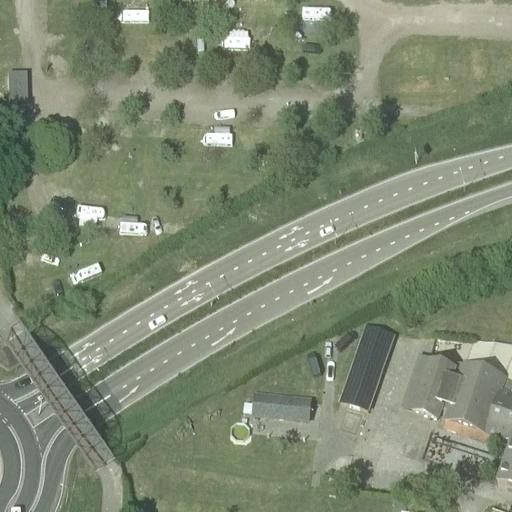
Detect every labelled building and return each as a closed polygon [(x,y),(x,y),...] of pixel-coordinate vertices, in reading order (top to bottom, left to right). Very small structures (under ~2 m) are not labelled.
[(7,111),(27,111),(26,76),(7,76),(7,111)] [(394,339),(365,329),(339,404),(367,415),(394,339)] [(465,370),(460,385),(451,382),(454,372),(429,364),(411,414),(436,423),(439,416),(448,420),(445,426),(485,440),(485,439),(500,444),(511,448),(511,450),(507,466),(499,489),(511,493),(511,402),(499,398),(504,384),(502,383),(511,356),(511,352),(475,346),(467,371),(465,370)] [(254,395),(251,416),(251,419),(309,426),(312,402),(254,395)] [(495,461),(507,466),(511,450),(511,448),(500,444),(498,452),(495,461)]
